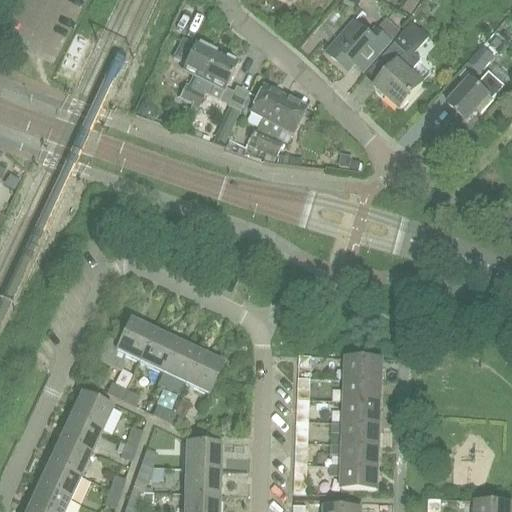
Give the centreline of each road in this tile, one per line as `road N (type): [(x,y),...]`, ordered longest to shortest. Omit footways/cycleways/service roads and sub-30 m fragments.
road 1 (residential): [(0,511),(106,279),(120,267),(255,329),(262,349),(258,511)]
road 2 (residential): [(511,221),(456,204),(395,169),(223,0)]
road 3 (tertiary): [(511,270),(359,208),(209,185)]
road 4 (tertiary): [(209,185),(447,262),(511,273)]
road 5 (tertiary): [(209,185),(0,106)]
road 6 (residential): [(397,511),(401,375)]
